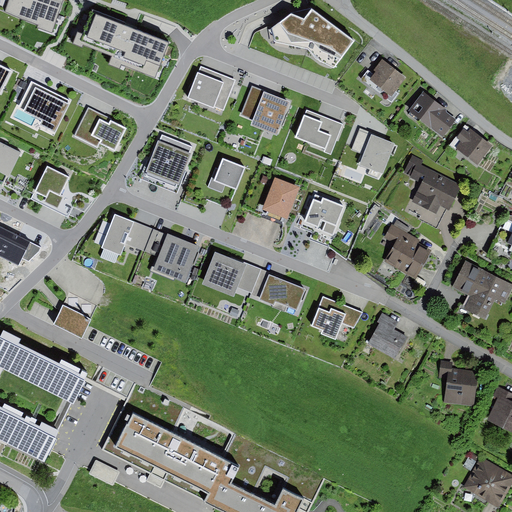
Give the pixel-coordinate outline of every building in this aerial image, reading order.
[(0,0),(0,8),(38,23),(37,25),(53,31),(64,0),(0,0)] [(280,21),(272,27),(276,39),(308,47),(320,60),(335,67),(354,39),(312,6),(304,17),(292,11),(280,21)] [(130,26),(96,13),(92,24),(81,20),(72,42),(82,46),(83,44),(111,55),(108,62),(119,67),(121,61),(154,74),(167,41),(130,26)] [(406,78),(382,60),(374,71),(376,72),(374,75),(370,80),(392,97),(395,92),(406,78)] [(0,64),(0,92),(11,70),(0,64)] [(236,80),(201,67),(198,73),(197,72),(187,99),(214,109),(214,107),(224,111),(236,80)] [(370,80),(374,75),(368,70),(360,80),(391,103),(398,94),(395,92),(392,97),(370,80)] [(71,99),(32,79),(19,105),(44,118),(42,123),(56,130),(71,99)] [(291,100),(265,90),(251,125),(277,136),(291,100)] [(423,92),(409,111),(443,138),(456,120),(446,112),(447,109),(423,92)] [(88,106),(74,134),(98,146),(101,142),(116,149),(127,126),(88,106)] [(343,124),(306,109),(295,138),(325,150),(324,152),(331,155),(343,124)] [(364,153),(372,133),(360,128),(352,148),(364,153)] [(450,146),(457,151),(458,150),(477,165),(492,146),(470,129),(468,132),(463,128),(450,146)] [(395,142),(372,133),(364,153),(360,163),(383,172),(395,142)] [(193,147),(162,135),(159,141),(158,141),(151,161),(147,160),(139,180),(177,195),(186,172),(185,171),(191,154),(190,154),(193,147)] [(0,141),(0,169),(9,174),(21,152),(0,141)] [(424,161),(412,155),(403,174),(422,184),(413,202),(436,214),(440,206),(449,210),(461,186),(422,165),(424,161)] [(247,167),(222,158),(206,200),(228,208),(235,190),(237,191),(247,167)] [(47,165),(35,190),(47,195),(50,189),(60,194),(62,191),(69,176),(47,165)] [(300,187),(275,178),(263,210),(287,219),(300,187)] [(352,208),(317,195),(305,228),(340,240),(352,208)] [(126,245),(134,222),(115,215),(102,248),(121,256),(126,245)] [(511,215),(508,216),(502,229),(511,232),(511,234),(508,243),(511,245),(511,215)] [(397,220),(394,226),(408,233),(410,229),(397,220)] [(153,229),(134,222),(126,245),(144,252),(153,229)] [(394,226),(392,225),(385,238),(395,244),(385,262),(416,279),(432,251),(418,244),(420,240),(408,233),(394,226)] [(30,242),(0,227),(0,256),(19,266),(30,242)] [(159,232),(153,229),(144,252),(151,254),(159,232)] [(200,246),(168,234),(154,270),(186,282),(200,246)] [(246,264),(215,252),(202,285),(234,297),(237,288),(246,264)] [(511,288),(511,284),(466,261),(452,288),(469,297),(464,308),(485,319),(496,299),(504,303),(511,288)] [(260,270),(246,264),(237,288),(251,293),(260,270)] [(269,275),(283,280),(283,278),(260,270),(251,293),(251,295),(260,299),(269,275)] [(283,280),(269,275),(260,299),(259,300),(274,306),(276,302),(298,311),(306,289),(283,280)] [(337,302),(324,297),(311,326),(322,331),(320,335),(336,341),(343,324),(355,329),(363,313),(343,305),(342,305),(341,306),(339,305),(338,304),(337,303),(337,302)] [(90,318),(62,305),(53,323),(81,336),(90,318)] [(398,323),(383,314),(378,322),(380,323),(368,345),(395,360),(407,338),(394,330),(398,323)] [(21,340),(4,331),(0,339),(0,367),(4,369),(74,405),(86,382),(17,347),(21,340)] [(447,379),(449,368),(450,362),(441,361),(439,378),(447,379)] [(479,372),(449,368),(447,379),(444,403),(474,407),(479,372)] [(307,511),(324,476),(237,435),(226,458),(173,431),(184,408),(135,385),(102,451),(225,511),(307,511)] [(511,393),(498,387),(494,396),(499,398),(488,421),(511,431),(511,393)] [(0,400),(0,441),(44,463),(60,432),(42,423),(40,427),(0,407),(0,402),(1,401),(0,400)] [(477,457),(472,453),(464,466),(470,470),(477,459),(476,458),(477,457)] [(511,484),(511,474),(481,457),(463,489),(498,508),(511,484)] [(96,460),(89,474),(113,485),(120,472),(96,460)]
